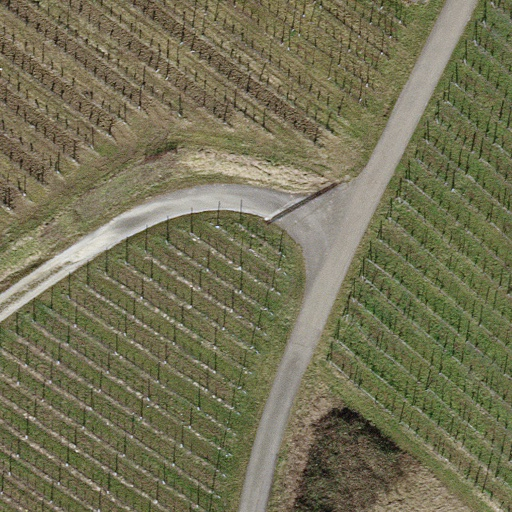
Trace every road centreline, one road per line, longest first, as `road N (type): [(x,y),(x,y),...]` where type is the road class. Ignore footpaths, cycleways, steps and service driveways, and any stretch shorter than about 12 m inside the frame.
road 1 (track): [(465,0),(300,352),(254,511)]
road 2 (track): [(351,235),(240,195),(192,199),(144,217),(0,311)]
